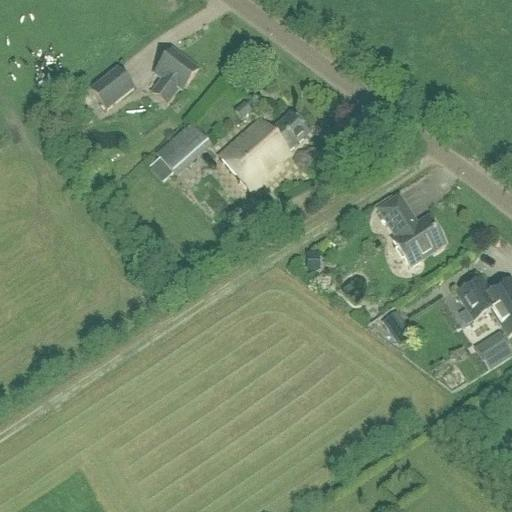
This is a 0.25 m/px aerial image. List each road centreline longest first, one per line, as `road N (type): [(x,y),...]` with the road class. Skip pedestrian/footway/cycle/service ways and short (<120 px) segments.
road 1 (track): [(0,440),(437,149)]
road 2 (tertiary): [(511,205),(232,0)]
